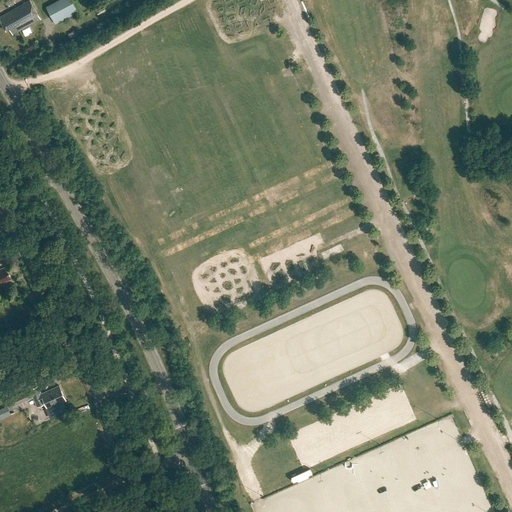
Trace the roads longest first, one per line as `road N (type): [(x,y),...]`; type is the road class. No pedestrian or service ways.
road 1 (tertiary): [(212,511),(148,346),(0,77)]
road 2 (track): [(0,207),(78,355),(128,479)]
